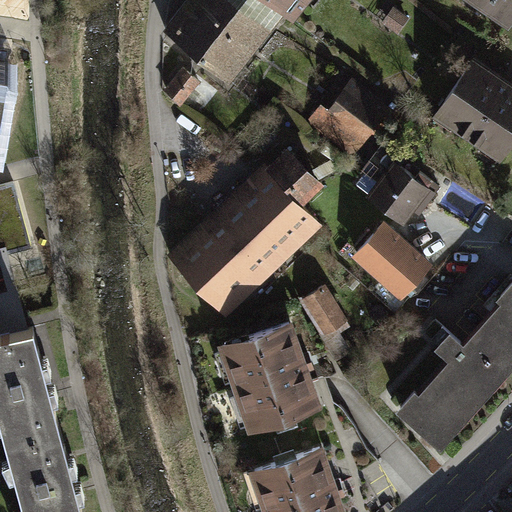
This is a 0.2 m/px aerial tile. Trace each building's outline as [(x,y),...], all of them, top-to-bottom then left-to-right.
[(286,10),(273,0),(187,0),(166,28),(233,79),(286,10)] [(273,0),(286,10),(296,18),(310,0),(273,0)] [(398,32),(411,16),(390,0),(387,0),(376,14),(398,32)] [(511,0),(483,0),(511,19),(511,17),(511,0)] [(434,112),(501,158),(511,141),(511,77),(475,52),(434,112)] [(202,78),(184,63),(165,86),(180,103),(202,78)] [(0,128),(1,128),(11,69),(0,67),(0,128)] [(391,106),(353,77),(330,106),(322,100),(311,115),(317,120),(314,124),(354,154),(391,106)] [(215,302),(311,211),(300,199),(318,182),(288,151),(279,159),(266,172),(244,193),(215,220),(192,242),(174,258),(215,302)] [(405,219),(433,182),(395,153),(367,190),(405,219)] [(0,254),(32,245),(15,180),(0,184),(0,254)] [(382,218),(349,254),(398,297),(430,261),(382,218)] [(0,336),(29,329),(6,245),(0,246),(0,336)] [(442,443),(511,365),(511,273),(497,290),(503,295),(466,336),(453,324),(437,341),(451,354),(422,386),(417,382),(397,403),(442,443)] [(323,283),(301,296),(322,331),(344,318),(323,283)] [(325,404),(294,314),(219,339),(250,429),(325,404)] [(29,329),(0,336),(0,411),(7,439),(34,432),(35,435),(61,428),(52,393),(48,378),(34,328),(29,329)] [(34,432),(7,439),(26,511),(83,511),(78,490),(77,487),(76,483),(61,428),(35,435),(34,432)] [(348,511),(323,440),(250,466),(266,511),(348,511)]
